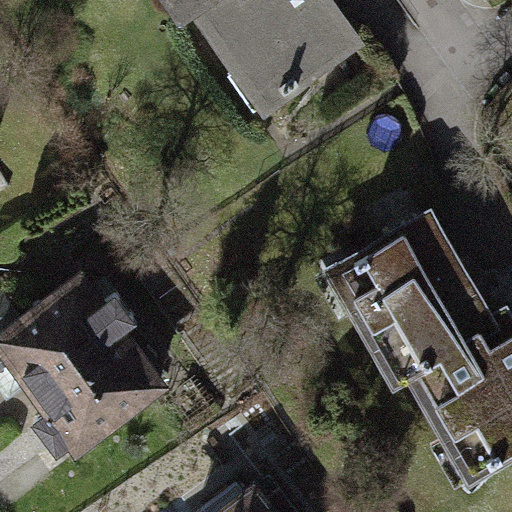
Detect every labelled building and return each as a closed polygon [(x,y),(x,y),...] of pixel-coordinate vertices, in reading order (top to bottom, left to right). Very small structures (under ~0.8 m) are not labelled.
[(211,0),(171,0),(186,19),(211,0)] [(374,51),(335,0),(211,0),(186,19),(268,129),(374,51)] [(339,276),(398,369),(500,312),(438,214),(339,276)] [(91,264),(0,324),(0,397),(57,483),(182,400),(91,264)] [(511,467),(511,331),(500,312),(398,369),(474,491),(511,467)] [(277,511),(255,482),(213,511),(277,511)]
